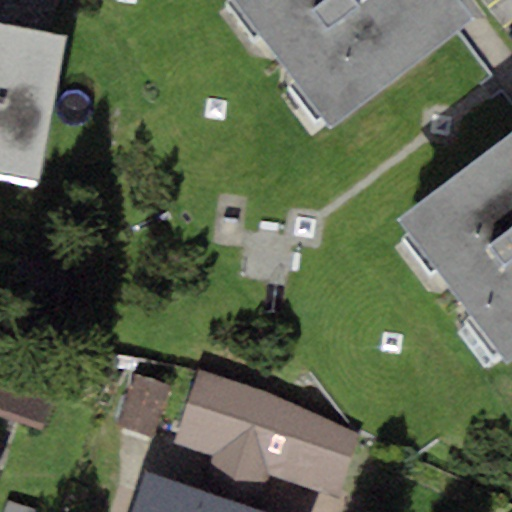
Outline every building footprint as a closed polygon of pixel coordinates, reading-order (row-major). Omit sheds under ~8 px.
[(476,20),(460,0),(228,0),(327,130),(476,20)] [(0,174),(38,182),(66,37),(0,24),(0,174)] [(511,359),(511,130),(392,218),(502,367),(511,359)] [(293,403),(197,371),(173,443),(213,458),(212,463),(237,480),(266,481),(268,476),(336,495),(358,435),(293,403)] [(153,439),(171,388),(131,374),(113,426),(153,439)] [(0,377),(0,417),(42,433),(55,398),(0,377)] [(134,511),(226,511),(230,501),(146,474),(134,511)] [(263,511),(230,501),(226,511),(263,511)]
